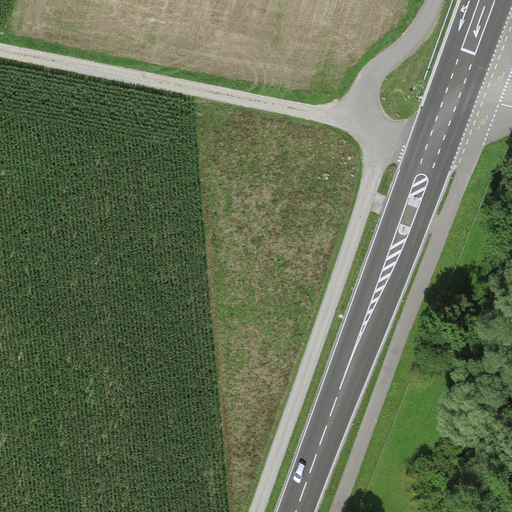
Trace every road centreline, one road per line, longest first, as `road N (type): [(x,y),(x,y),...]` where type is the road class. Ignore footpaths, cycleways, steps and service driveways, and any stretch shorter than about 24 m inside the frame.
road 1 (secondary): [(296,511),(488,0)]
road 2 (track): [(386,135),(256,511)]
road 3 (track): [(0,50),(359,123)]
road 4 (track): [(437,0),(418,35),(366,90),(359,123),(386,135)]
